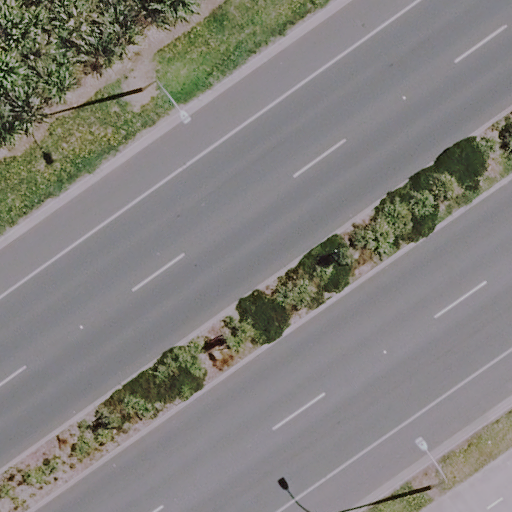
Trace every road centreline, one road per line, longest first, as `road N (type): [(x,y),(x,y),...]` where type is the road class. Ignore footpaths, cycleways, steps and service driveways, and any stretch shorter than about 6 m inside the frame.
road 1 (secondary): [(0,306),(438,0)]
road 2 (secondary): [(511,288),(192,511)]
